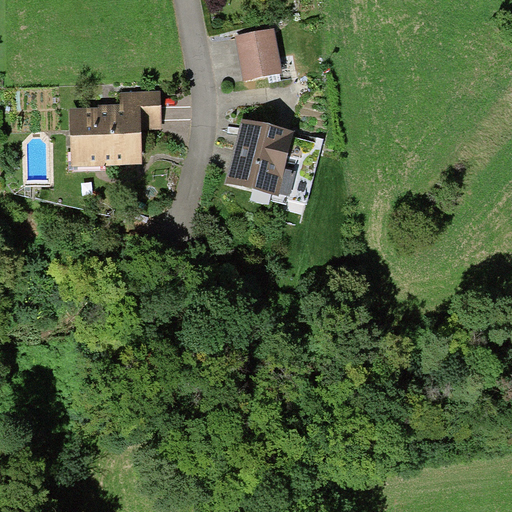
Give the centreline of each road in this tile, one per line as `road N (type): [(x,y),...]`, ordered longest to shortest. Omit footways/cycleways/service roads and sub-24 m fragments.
road 1 (residential): [(188,0),(204,127),(176,230)]
road 2 (track): [(0,201),(176,230)]
